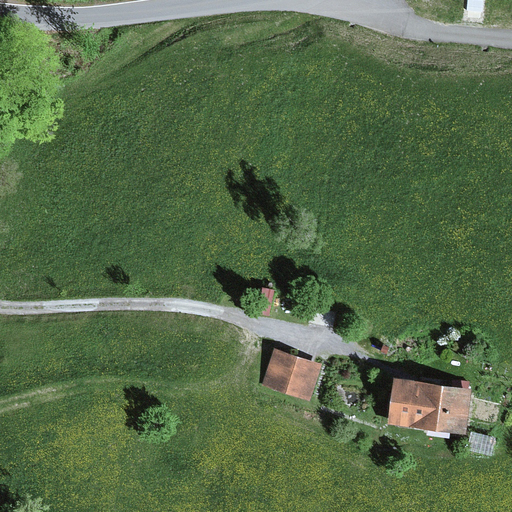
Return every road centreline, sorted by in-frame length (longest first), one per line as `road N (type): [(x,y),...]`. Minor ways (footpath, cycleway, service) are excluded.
road 1 (tertiary): [(0,15),(74,19),(248,0)]
road 2 (track): [(350,0),(423,30),(511,41)]
